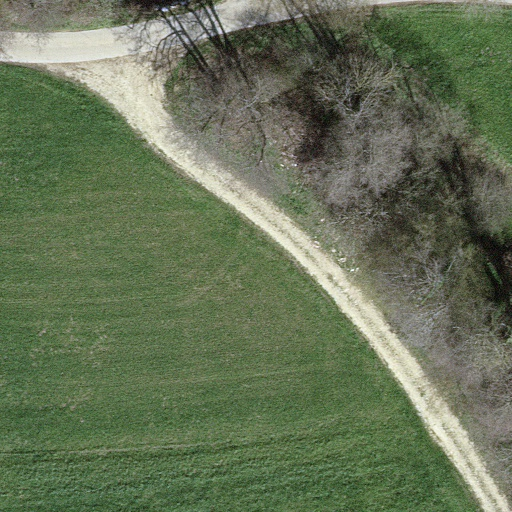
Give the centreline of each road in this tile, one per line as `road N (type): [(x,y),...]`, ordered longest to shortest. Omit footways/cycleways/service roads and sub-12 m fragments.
road 1 (track): [(74,46),(151,135),(275,226),(393,357),(491,511)]
road 2 (unclassified): [(0,43),(74,46),(312,0)]
